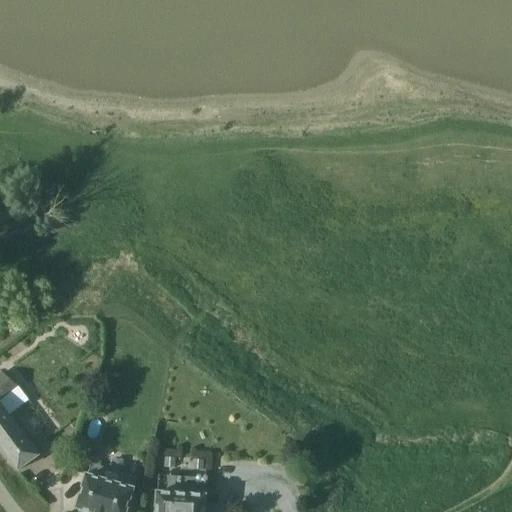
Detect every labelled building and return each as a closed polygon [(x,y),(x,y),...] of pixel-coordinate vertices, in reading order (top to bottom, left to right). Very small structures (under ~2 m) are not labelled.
[(0,446),(18,471),(29,464),(39,457),(27,440),(15,423),(8,413),(0,403),(10,396),(19,389),(11,382),(3,374),(0,376),(0,446)] [(174,469),(175,459),(165,458),(164,468),(174,469)] [(202,471),(203,461),(193,460),(192,470),(202,471)] [(78,509),(86,511),(127,511),(135,487),(88,474),(78,509)] [(156,511),(205,511),(207,492),(158,489),(156,511)]
